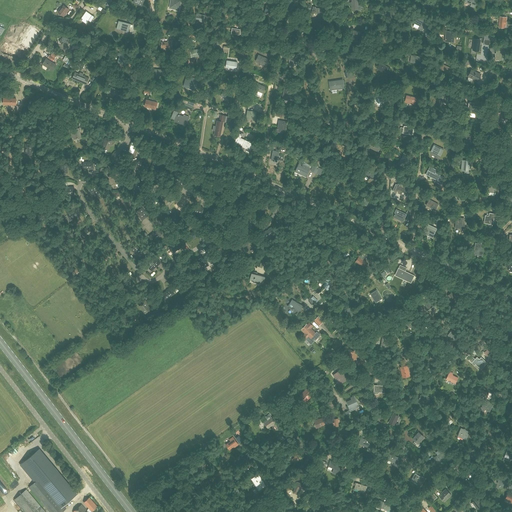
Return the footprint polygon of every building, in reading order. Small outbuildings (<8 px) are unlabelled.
[(178,0),(171,0),(170,5),(173,6),(172,8),(176,9),(177,9),(176,11),(180,11),(180,7),(179,7),(181,0),(178,0)] [(351,0),(352,2),(351,2),(352,10),(361,10),(361,6),(358,6),(358,3),(358,0),(351,0)] [(267,5),(265,11),(274,14),(275,8),(267,5)] [(60,9),(57,12),(63,17),(69,10),(64,6),(61,10),(60,9)] [(313,11),(311,13),(313,16),(316,16),(317,14),(323,14),(323,9),(319,9),(319,8),(316,8),(316,7),(313,7),(313,11)] [(385,8),(383,13),(385,15),(386,15),(387,16),(388,14),(393,16),(395,12),(385,8)] [(81,18),(86,23),(86,24),(92,15),(86,11),(81,18)] [(196,14),(195,21),(203,22),(205,15),(196,14)] [(414,17),(412,22),(420,26),(418,29),(422,30),(423,27),(425,23),(427,20),(424,19),(423,21),(417,18),(414,17)] [(118,23),(116,29),(123,31),(124,31),(124,32),(126,32),(127,32),(128,32),(129,31),(130,27),(132,27),(133,25),(130,24),(131,24),(123,22),(119,21),(118,23)] [(354,31),(353,41),(359,42),(362,42),(363,38),(359,38),(360,32),(354,31)] [(446,31),(445,40),(449,40),(448,42),(454,42),(455,32),(449,32),(446,31)] [(64,36),(59,42),(62,44),(62,45),(63,45),(66,47),(70,40),(67,38),(67,37),(65,35),(64,36)] [(383,36),(381,39),(382,40),(384,41),(384,43),(388,45),(391,40),(385,37),(384,36),(383,36)] [(26,38),(18,50),(24,54),(32,43),(26,38)] [(497,53),(495,54),(496,60),(500,60),(500,53),(504,53),(503,47),(496,47),(497,53)] [(201,49),(190,51),(191,57),(195,56),(195,57),(195,56),(202,55),(201,49)] [(4,52),(1,60),(16,66),(19,58),(4,52)] [(49,56),(48,58),(53,61),(57,56),(52,53),(50,56),(49,56)] [(120,56),(117,62),(124,65),(127,58),(125,57),(126,55),(119,53),(118,55),(120,56)] [(258,55),(256,61),(267,66),(269,60),(258,55)] [(412,55),(411,63),(420,64),(421,56),(412,55)] [(466,58),(462,66),(466,67),(467,64),(472,66),(474,63),(467,59),(466,58)] [(46,59),(43,64),(53,70),(56,65),(46,59)] [(227,60),(226,67),(226,68),(228,68),(228,69),(232,70),(232,69),(236,70),(237,62),(233,61),(233,62),(229,61),(227,60)] [(378,68),(377,68),(385,72),(386,72),(387,72),(389,67),(380,63),(378,68)] [(442,64),(440,68),(449,73),(450,70),(453,71),(454,69),(451,67),(451,68),(442,64)] [(491,70),(489,75),(497,79),(499,74),(491,70)] [(472,71),(467,80),(471,82),(473,78),(477,80),(480,75),(472,71)] [(75,73),(73,79),(84,83),(86,84),(87,80),(88,78),(83,76),(83,74),(80,72),(79,74),(75,73)] [(187,76),(183,87),(186,87),(189,88),(188,89),(192,90),(192,89),(195,90),(197,83),(190,81),(191,77),(187,76)] [(332,85),(330,86),(330,91),(344,89),(344,85),(342,85),(342,81),(332,82),(332,85)] [(254,82),(251,88),(257,90),(256,93),(261,95),(262,93),(265,87),(254,82)] [(108,86),(105,92),(111,94),(112,92),(118,95),(120,91),(108,86)] [(223,92),(221,95),(227,100),(230,97),(223,92)] [(374,100),(373,103),(380,107),(381,104),(383,104),(385,100),(376,95),(374,100)] [(406,96),(405,102),(415,104),(415,101),(417,101),(418,99),(406,96)] [(147,100),(145,106),(147,107),(146,107),(155,109),(157,103),(147,100)] [(469,102),(467,113),(475,114),(475,115),(476,115),(476,113),(477,106),(472,106),(472,103),(471,103),(469,102)] [(497,113),(496,120),(504,121),(504,122),(505,122),(505,120),(506,110),(502,110),(502,113),(497,113)] [(174,111),(171,118),(175,120),(174,121),(184,125),(185,122),(186,123),(189,117),(184,115),(183,117),(177,114),(178,113),(174,111)] [(247,111),(247,118),(255,119),(256,112),(247,111)] [(214,126),(212,131),(215,132),(214,135),(220,136),(223,123),(223,122),(224,116),(221,115),(220,121),(217,121),(216,126),(214,126)] [(276,129),(276,132),(281,133),(281,132),(285,132),(287,122),(284,122),(279,121),(277,129),(276,129)] [(400,129),(400,130),(403,130),(403,133),(412,135),(414,128),(404,126),(403,130),(400,129)] [(80,128),(69,130),(70,134),(73,133),(74,139),(77,138),(77,139),(78,139),(78,138),(81,138),(80,128)] [(465,133),(464,143),(471,144),(471,140),(474,140),(475,136),(475,135),(465,133)] [(237,137),(235,142),(242,146),(251,150),(254,144),(245,140),(244,142),(240,139),(240,138),(237,137)] [(106,138),(102,147),(108,150),(110,144),(111,145),(113,141),(106,138)] [(371,143),(369,147),(378,151),(378,152),(380,147),(380,146),(379,146),(378,146),(371,143)] [(434,145),(431,152),(437,155),(440,157),(443,149),(434,145)] [(137,150),(133,160),(139,162),(141,157),(142,157),(143,153),(137,150)] [(273,151),(271,160),(273,161),(274,161),(277,162),(278,157),(280,158),(280,159),(283,160),(284,156),(278,155),(279,152),(276,152),(276,151),(273,151)] [(400,161),(399,163),(403,165),(404,162),(408,164),(411,158),(403,155),(401,161),(400,161)] [(156,158),(151,167),(157,170),(159,165),(160,165),(162,161),(156,158)] [(462,160),(461,170),(464,171),(464,173),(469,173),(469,172),(470,172),(470,170),(471,164),(465,163),(465,160),(464,160),(462,160)] [(299,163),(295,172),(306,177),(310,169),(299,163)] [(177,166),(172,176),(178,179),(180,173),(181,174),(183,168),(177,166)] [(430,167),(426,175),(429,176),(438,181),(441,182),(443,177),(440,176),(435,173),(436,170),(430,167)] [(367,171),(365,174),(366,174),(375,178),(375,179),(378,173),(377,173),(368,169),(367,170),(367,169),(366,171),(367,171)] [(116,176),(117,176),(114,172),(109,176),(115,184),(120,180),(116,176)] [(195,175),(192,185),(197,187),(199,182),(200,182),(202,178),(195,175)] [(136,181),(132,190),(138,192),(140,187),(141,188),(143,183),(136,181)] [(488,181),(487,191),(495,193),(494,194),(495,194),(496,192),(495,192),(496,185),(491,185),(491,182),(488,181)] [(94,184),(88,187),(90,191),(91,191),(94,196),(99,193),(94,184)] [(218,184),(214,194),(220,196),(222,191),(223,191),(224,187),(218,184)] [(396,184),(392,191),(394,191),(394,192),(396,192),(401,194),(402,191),(405,193),(406,191),(408,193),(409,191),(410,191),(410,189),(400,184),(399,185),(396,184)] [(459,189),(458,199),(463,199),(463,200),(465,200),(466,193),(469,193),(469,190),(459,189)] [(157,194),(155,200),(161,202),(165,193),(158,190),(156,194),(157,194)] [(235,196),(233,202),(239,204),(242,194),(236,192),(234,196),(235,196)] [(365,198),(362,203),(367,206),(368,204),(373,206),(373,205),(374,205),(374,204),(376,201),(371,199),(371,200),(365,198)] [(257,204),(255,210),(261,212),(265,202),(264,201),(262,200),(258,199),(256,204),(257,204)] [(429,200),(426,205),(435,210),(438,205),(429,200)] [(107,207),(104,210),(108,216),(116,210),(112,205),(108,208),(107,207)] [(193,205),(192,212),(202,214),(203,208),(197,207),(198,206),(193,205)] [(142,208),(136,212),(140,217),(139,217),(141,221),(148,216),(142,208)] [(76,209),(67,214),(71,219),(75,216),(76,217),(80,215),(76,209)] [(396,213),(393,217),(403,222),(404,219),(405,218),(404,218),(405,217),(406,214),(396,209),(395,212),(396,213)] [(485,215),(484,223),(492,224),(492,225),(493,225),(493,222),(494,214),(492,213),(491,216),(485,215)] [(175,214),(169,219),(176,227),(180,223),(177,218),(178,218),(175,214)] [(287,215),(283,221),(292,226),(295,220),(290,218),(291,217),(287,215)] [(228,218),(216,222),(219,229),(227,226),(227,227),(230,226),(228,218)] [(456,218),(455,228),(463,229),(463,230),(464,230),(464,228),(465,222),(463,221),(463,218),(458,218),(456,218)] [(123,220),(118,224),(122,230),(121,230),(124,234),(130,228),(123,220)] [(427,224),(423,233),(432,237),(436,228),(427,224)] [(86,230),(81,233),(85,238),(93,231),(89,226),(85,229),(86,230)] [(272,227),(263,233),(267,239),(276,233),(272,227)] [(198,228),(189,233),(193,239),(198,235),(199,236),(202,234),(198,228)] [(154,233),(149,237),(153,241),(161,235),(157,230),(153,232),(154,233)] [(246,240),(240,243),(244,252),(249,250),(247,245),(248,244),(246,240)] [(177,241),(169,248),(173,253),(178,249),(178,250),(182,247),(177,241)] [(475,244),(474,254),(482,255),(482,256),(483,256),(483,254),(483,248),(480,247),(480,244),(475,243),(475,244)] [(135,244),(130,248),(132,252),(133,251),(137,255),(141,252),(135,244)] [(104,245),(96,252),(100,257),(104,253),(105,253),(108,250),(104,245)] [(360,256),(356,262),(363,267),(367,262),(362,259),(363,258),(360,256)] [(156,258),(148,266),(152,270),(156,266),(157,266),(161,263),(156,258)] [(206,259),(200,263),(206,272),(211,269),(208,264),(209,263),(206,259)] [(117,260),(108,267),(113,272),(117,268),(118,269),(122,265),(117,260)] [(399,268),(396,275),(407,281),(411,283),(414,276),(405,272),(399,268)] [(187,270),(181,275),(187,284),(192,281),(189,275),(190,274),(187,270)] [(251,273),(250,279),(254,280),(253,283),(260,285),(262,276),(257,275),(258,273),(254,272),(253,274),(251,273)] [(130,278),(122,284),(126,289),(130,285),(131,286),(134,283),(130,278)] [(167,291),(163,294),(166,299),(174,293),(170,288),(167,290),(167,291)] [(377,290),(371,294),(375,300),(376,302),(382,299),(381,297),(377,290)] [(452,293),(448,296),(453,302),(456,299),(454,297),(455,297),(452,293)] [(287,305),(287,306),(292,308),(292,309),(294,310),(299,313),(303,306),(292,299),(288,306),(287,305)] [(145,301),(140,305),(146,313),(150,310),(147,305),(148,304),(145,301)] [(427,301),(424,303),(429,310),(428,310),(432,315),(440,309),(437,305),(436,304),(436,305),(432,308),(430,305),(431,305),(427,301)] [(351,307),(345,311),(350,318),(356,314),(351,307)] [(322,313),(315,320),(319,325),(327,318),(322,313)] [(476,314),(475,319),(479,320),(478,322),(482,323),(484,316),(476,314)] [(307,324),(302,329),(305,333),(304,335),(307,338),(309,336),(310,338),(314,342),(321,336),(317,332),(316,333),(311,328),(313,326),(310,323),(308,325),(307,324)] [(493,324),(485,330),(487,333),(495,327),(493,324)] [(452,331),(449,335),(455,341),(456,340),(458,342),(461,338),(452,331)] [(355,350),(349,351),(349,355),(350,354),(351,357),(350,357),(351,360),(355,359),(356,363),(358,363),(358,364),(365,363),(364,359),(363,360),(362,359),(359,360),(359,361),(357,361),(357,358),(356,353),(355,353),(355,350)] [(433,350),(429,354),(434,359),(438,356),(433,350)] [(330,351),(324,356),(327,360),(333,355),(330,351)] [(473,357),(469,360),(472,363),(474,365),(476,364),(481,369),(487,363),(481,358),(479,360),(477,358),(475,359),(473,357)] [(407,366),(401,367),(403,377),(410,376),(408,369),(407,369),(407,366)] [(340,371),(334,375),(340,384),(347,380),(340,371)] [(450,372),(446,379),(450,381),(450,382),(450,383),(454,385),(455,384),(458,378),(452,375),(453,373),(450,372)] [(374,385),(374,392),(374,393),(375,394),(376,394),(377,394),(378,394),(378,393),(379,392),(384,393),(385,386),(374,385)] [(308,389),(301,396),(306,401),(311,396),(310,395),(312,393),(308,389)] [(421,395),(419,402),(429,404),(430,398),(428,397),(428,396),(425,396),(421,395)] [(352,399),(347,401),(348,403),(351,410),(355,408),(358,406),(358,407),(359,407),(359,406),(358,406),(354,397),(354,396),(351,397),(351,398),(352,399)] [(486,401),(482,408),(490,412),(493,404),(486,401)] [(268,420),(264,423),(268,428),(275,423),(269,414),(267,416),(269,418),(268,419),(268,420)] [(389,423),(395,425),(399,416),(393,414),(389,423)] [(322,426),(320,421),(318,421),(318,420),(316,421),(315,420),(313,420),(312,421),(313,423),(314,423),(316,428),(322,426)] [(470,432),(461,428),(458,436),(466,440),(470,432)] [(419,432),(413,439),(418,444),(424,437),(419,432)] [(238,445),(233,438),(230,440),(231,442),(226,445),(230,449),(235,445),(236,446),(238,445)] [(361,438),(359,444),(372,449),(375,441),(369,439),(368,441),(361,438)] [(49,511),(62,511),(67,508),(64,505),(77,494),(39,449),(21,464),(36,481),(29,487),(49,511)] [(295,463),(302,457),(297,451),(293,454),(296,456),(294,458),(292,459),(295,463)] [(445,458),(442,453),(434,458),(437,463),(445,458)] [(401,463),(398,462),(400,458),(390,454),(388,460),(395,463),(393,466),(397,468),(398,464),(401,465),(401,463)] [(331,461),(329,466),(334,468),(333,473),(337,474),(339,470),(341,464),(331,461)] [(469,469),(464,474),(465,476),(463,478),(466,481),(473,474),(469,469)] [(415,474),(412,479),(419,483),(417,485),(420,487),(425,479),(415,474)] [(253,491),(255,494),(260,491),(259,491),(263,489),(262,488),(265,486),(263,484),(261,479),(260,480),(257,476),(252,479),(257,487),(255,489),(253,491)] [(297,482),(293,493),(296,494),(298,489),(300,490),(301,488),(306,489),(307,486),(297,482)] [(354,489),(365,492),(367,486),(356,483),(355,483),(354,485),(356,485),(354,489)] [(25,511),(45,511),(26,489),(14,499),(25,511)] [(447,489),(441,494),(443,496),(440,498),(444,501),(451,495),(447,489)] [(91,511),(97,507),(89,497),(84,502),(89,509),(87,511),(81,504),(73,511),(72,511),(91,511)] [(480,497),(473,502),(478,508),(482,505),(480,502),(483,500),(480,497)] [(393,506),(383,502),(381,507),(391,511),(393,506)] [(325,505),(323,503),(319,506),(318,506),(312,511),(318,511),(322,508),(322,507),(325,505)]
